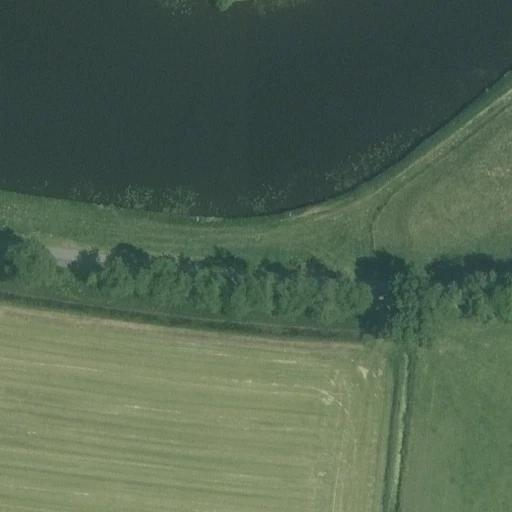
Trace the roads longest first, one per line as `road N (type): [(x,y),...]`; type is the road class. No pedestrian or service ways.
road 1 (unclassified): [(0,247),(335,287),(511,282)]
road 2 (track): [(511,94),(347,214),(332,235),(322,286)]
